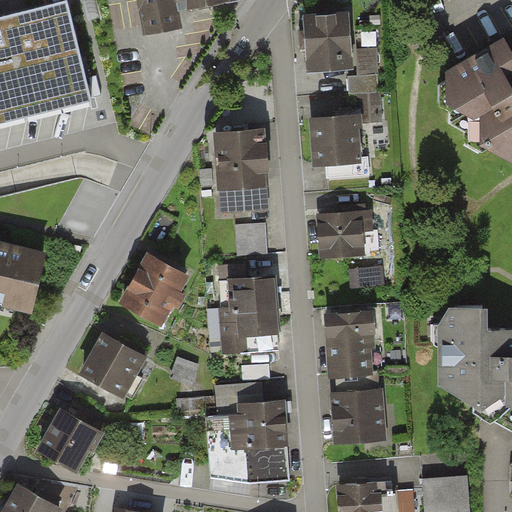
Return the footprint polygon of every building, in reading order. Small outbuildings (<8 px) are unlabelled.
[(66,0),(58,0),(0,14),(0,120),(92,98),(66,0)] [(223,0),(140,0),(146,32),(180,25),(176,9),(223,0)] [(351,67),(348,13),(302,16),(306,69),(351,67)] [(511,59),(503,44),(449,75),(450,120),(511,154),(511,59)] [(361,109),(362,122),(380,120),(376,49),(359,50),(360,76),(351,77),(352,94),(360,94),(361,109)] [(337,117),(312,120),(316,162),(326,161),(328,178),(368,174),(367,158),(359,158),(356,126),(362,126),(362,122),(361,109),(337,111),(337,117)] [(268,208),(262,130),(217,134),(223,212),(268,208)] [(212,169),(200,170),(202,187),(213,186),(212,169)] [(371,211),(320,215),(323,255),(362,252),(361,232),(373,231),(371,211)] [(268,253),(266,223),(236,225),(238,255),(268,253)] [(0,307),(33,315),(45,258),(0,248),(0,307)] [(163,326),(189,281),(146,257),(120,302),(163,326)] [(279,348),(274,277),(246,279),(245,265),(220,266),(226,352),(279,348)] [(350,272),(352,287),(376,285),(375,270),(350,272)] [(511,328),(483,329),(483,305),(452,305),(443,323),(444,381),(511,421),(511,328)] [(215,312),(208,312),(211,350),(218,350),(215,312)] [(375,348),(373,313),(327,317),(331,374),(344,373),(371,371),(369,348),(375,348)] [(124,394),(148,352),(127,340),(124,345),(104,334),(83,372),(124,394)] [(197,366),(178,357),(172,375),(195,381),(197,366)] [(269,364),(242,366),(243,381),(271,379),(269,364)] [(384,438),(381,390),(375,391),(374,371),(371,371),(344,373),(345,393),(334,394),(337,441),(384,438)] [(250,483),(290,480),(284,399),(263,401),(262,384),(219,388),(221,416),(206,417),(211,477),(250,483)] [(214,397),(179,399),(180,410),(215,408),(214,397)] [(92,449),(105,425),(82,412),(78,419),(63,411),(43,448),(76,466),(87,446),(92,449)] [(471,511),(468,475),(423,479),(425,511),(471,511)] [(394,511),(392,482),(340,485),(342,511),(394,511)] [(39,496),(19,485),(4,511),(57,511),(60,508),(56,506),(59,501),(41,491),(39,496)] [(415,511),(414,489),(398,490),(399,511),(415,511)]
